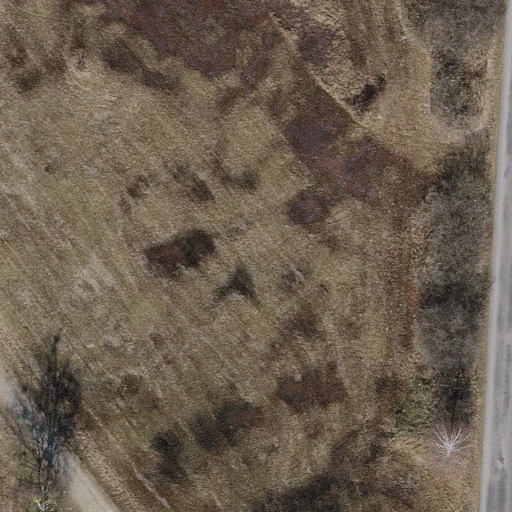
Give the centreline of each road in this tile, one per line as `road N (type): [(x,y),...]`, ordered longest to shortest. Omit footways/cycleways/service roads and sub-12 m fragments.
road 1 (unclassified): [(496,511),(511,271)]
road 2 (track): [(99,511),(0,383)]
